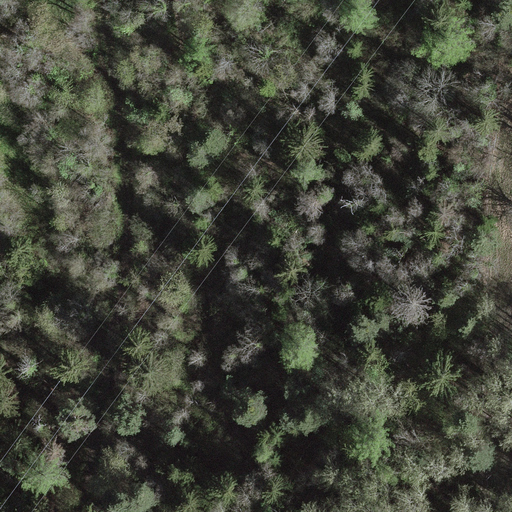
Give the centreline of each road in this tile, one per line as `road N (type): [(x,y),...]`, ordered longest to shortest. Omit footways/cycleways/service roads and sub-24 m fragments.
road 1 (track): [(99,0),(130,206),(100,412),(76,511)]
road 2 (track): [(174,0),(185,69),(199,96),(128,357),(102,389)]
